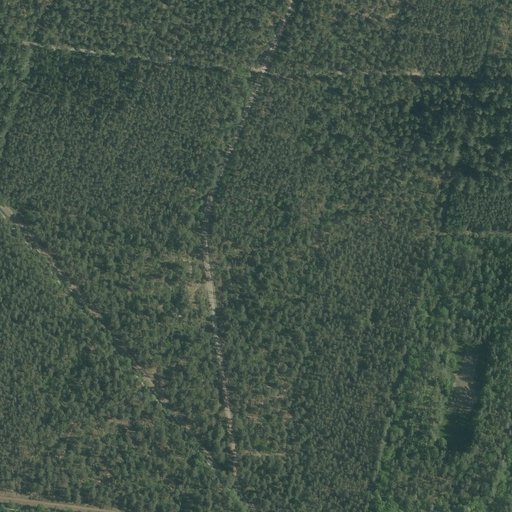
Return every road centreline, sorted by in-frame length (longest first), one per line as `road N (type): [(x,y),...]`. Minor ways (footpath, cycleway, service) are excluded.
road 1 (track): [(0,40),(263,72),(511,75)]
road 2 (track): [(237,492),(205,234),(210,198),(292,0)]
road 3 (track): [(237,492),(0,202)]
